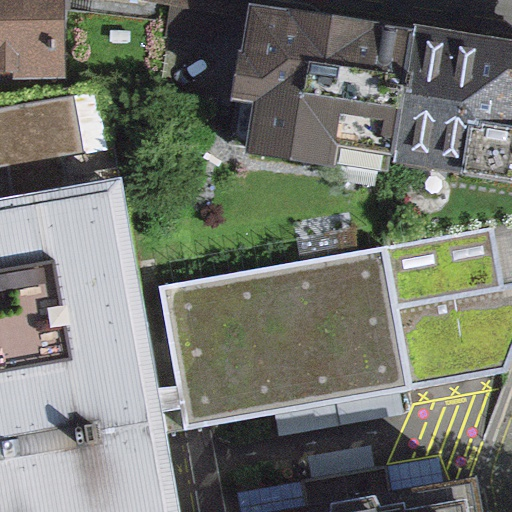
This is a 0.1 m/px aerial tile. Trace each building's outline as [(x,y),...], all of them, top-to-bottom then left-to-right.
[(0,0),(0,84),(64,84),(63,0),(0,0)] [(382,169),(404,38),(261,15),(247,101),(269,104),(261,150),(382,169)] [(511,55),(404,38),(382,169),(506,190),(511,150),(511,55)] [(98,89),(0,111),(0,164),(110,139),(98,89)] [(0,511),(180,511),(119,167),(0,188),(0,511)] [(511,348),(511,227),(387,249),(411,392),(502,374),(511,348)] [(160,289),(185,434),(197,432),(413,399),(411,392),(387,249),(160,289)] [(476,511),(473,488),(325,511),(476,511)]
